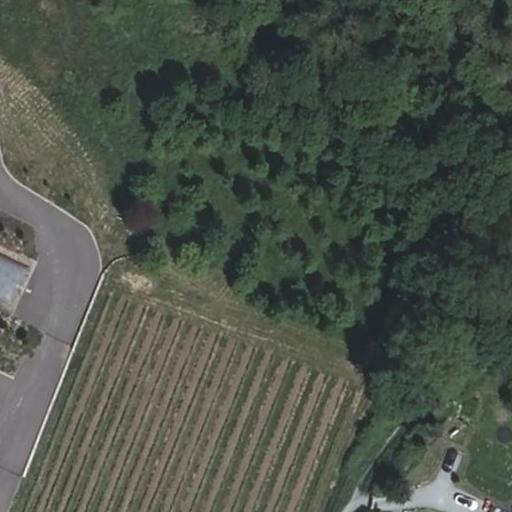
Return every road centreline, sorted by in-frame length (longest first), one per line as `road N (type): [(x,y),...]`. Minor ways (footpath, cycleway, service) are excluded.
road 1 (unknown): [(0,502),(65,296),(50,236),(0,198)]
road 2 (track): [(348,511),(511,248)]
